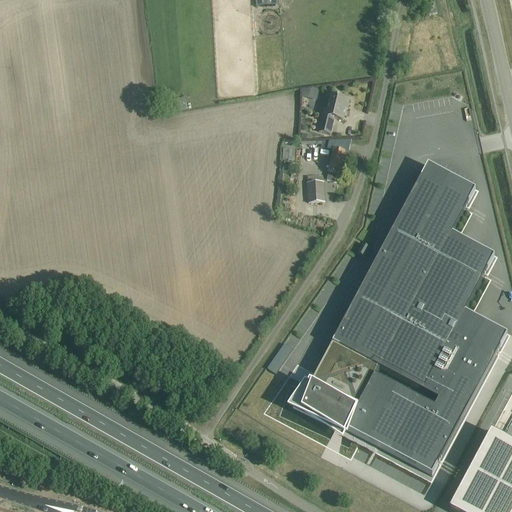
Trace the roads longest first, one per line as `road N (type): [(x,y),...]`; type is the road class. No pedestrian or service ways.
road 1 (unclassified): [(202,439),(339,234),(372,138),(401,0)]
road 2 (motorway): [(261,511),(0,364)]
road 3 (unclassified): [(202,439),(0,320)]
road 4 (motorway): [(0,398),(200,511)]
